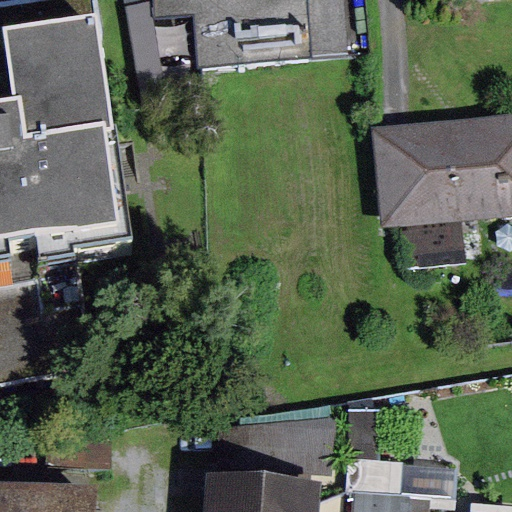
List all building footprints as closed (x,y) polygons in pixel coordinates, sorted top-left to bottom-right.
[(102,0),(0,14),(0,74),(8,128),(0,129),(0,392),(109,377),(99,307),(49,314),(43,271),(138,258),(102,0)] [(218,39),(221,77),(320,70),(314,0),(216,0),(218,20),(208,21),(210,40),(218,39)] [(511,124),(381,134),(389,238),(511,228),(511,124)] [(322,511),(324,497),(207,492),(205,511),(322,511)] [(99,511),(100,498),(0,496),(0,511),(99,511)] [(439,511),(440,503),(360,497),(359,511),(439,511)]
